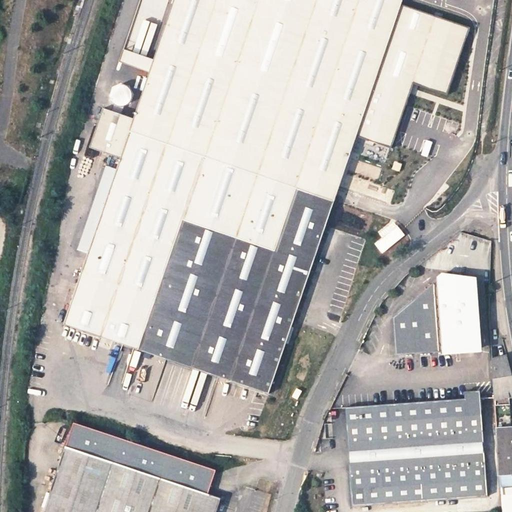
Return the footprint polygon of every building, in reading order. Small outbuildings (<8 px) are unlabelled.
[(135,119),(130,132),(117,171),(106,167),(80,247),(91,250),(66,325),(270,394),(357,135),(425,157),(429,146),(433,133),(398,122),(408,96),(405,94),(409,81),(446,95),(463,45),(465,36),(468,29),(423,13),(400,5),(401,0),(173,0),(165,25),(158,47),(134,40),(111,112),(126,117),(135,119)] [(141,17),(134,40),(158,47),(165,25),(141,17)] [(120,37),(112,34),(96,80),(104,83),(120,37)] [(122,130),(130,132),(135,119),(126,117),(122,130)] [(403,179),(392,175),(389,183),(401,187),(403,179)] [(383,253),(406,234),(398,224),(375,243),(383,253)] [(340,315),(348,289),(337,285),(328,312),(340,315)] [(471,291),(441,288),(390,330),(393,367),(476,361),(471,291)] [(492,375),(511,372),(507,355),(491,360),(492,375)] [(511,373),(511,372),(492,375),(494,399),(511,396),(511,373)] [(465,400),(344,410),(352,505),(486,494),(479,392),(464,394),(465,400)] [(510,423),(511,415),(511,406),(500,403),(497,414),(504,416),(503,421),(510,423)] [(73,424),(42,511),(214,511),(218,499),(159,479),(168,456),(73,424)] [(511,428),(497,428),(500,476),(511,475),(511,428)]
